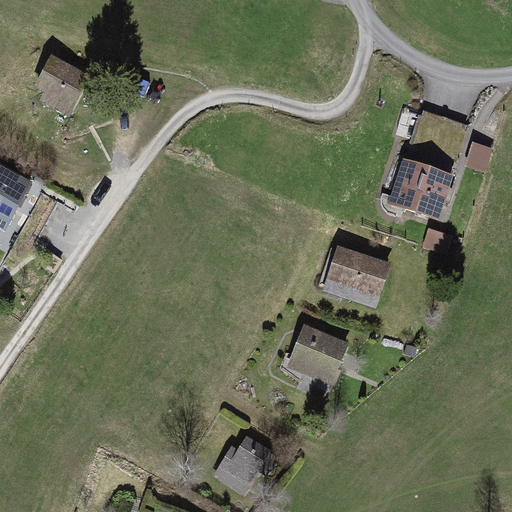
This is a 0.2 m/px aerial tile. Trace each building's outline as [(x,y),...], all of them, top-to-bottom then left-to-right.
[(90,76),(51,55),(34,86),(44,91),(39,100),(68,116),(90,76)] [(465,167),(486,173),(493,149),(472,143),(465,167)] [(454,176),(403,158),(388,204),(439,221),(454,176)] [(0,227),(6,231),(32,182),(0,165),(0,227)] [(423,243),(448,251),(453,231),(429,224),(423,243)] [(391,264),(338,247),(323,292),(376,309),(391,264)] [(351,345),(305,326),(287,367),(334,386),(351,345)] [(272,453),(247,437),(238,450),(232,447),(213,476),(243,497),(272,453)]
